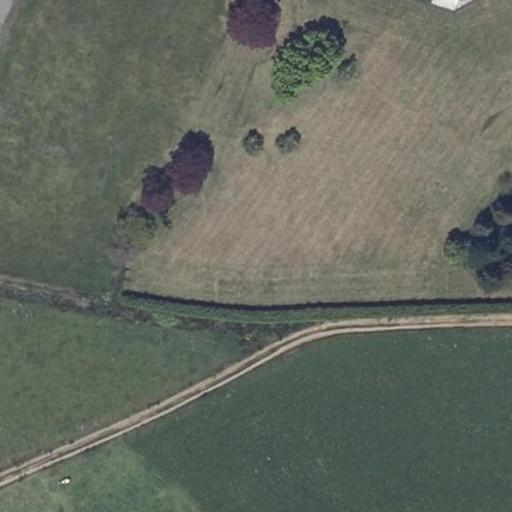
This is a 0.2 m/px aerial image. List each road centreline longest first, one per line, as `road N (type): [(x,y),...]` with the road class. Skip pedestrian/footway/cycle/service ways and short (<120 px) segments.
road 1 (track): [(0,485),(322,333),(511,323)]
road 2 (track): [(0,291),(322,333)]
